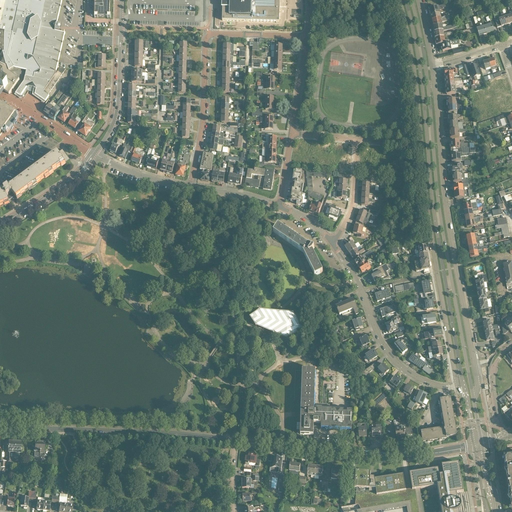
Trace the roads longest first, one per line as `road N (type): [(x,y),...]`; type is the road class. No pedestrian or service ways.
road 1 (secondary): [(473,395),(411,0)]
road 2 (secondary): [(405,0),(465,395)]
road 3 (unclassified): [(473,395),(432,65)]
road 4 (unclassified): [(413,70),(429,231),(457,389)]
road 5 (residential): [(473,444),(384,457),(234,440)]
road 6 (residential): [(234,440),(0,427)]
road 7 (residential): [(457,389),(418,378),(389,354),(330,242)]
road 8 (residential): [(189,187),(208,35)]
road 9 (tertiary): [(93,155),(115,116),(120,41)]
